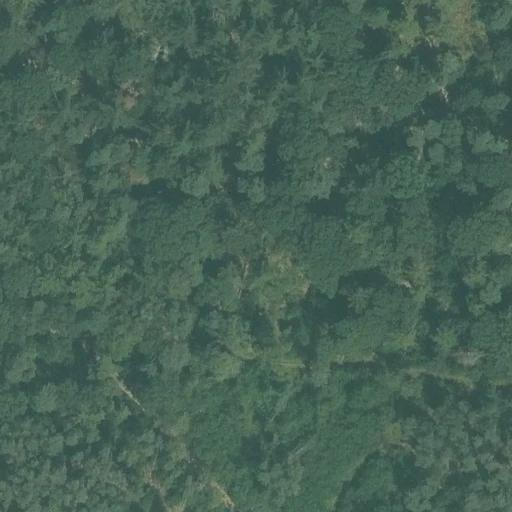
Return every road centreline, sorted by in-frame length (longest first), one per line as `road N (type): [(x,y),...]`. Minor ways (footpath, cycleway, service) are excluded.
road 1 (track): [(88,329),(387,373)]
road 2 (track): [(88,329),(234,511)]
road 3 (track): [(359,369),(376,446),(332,511)]
road 4 (track): [(387,373),(511,391)]
